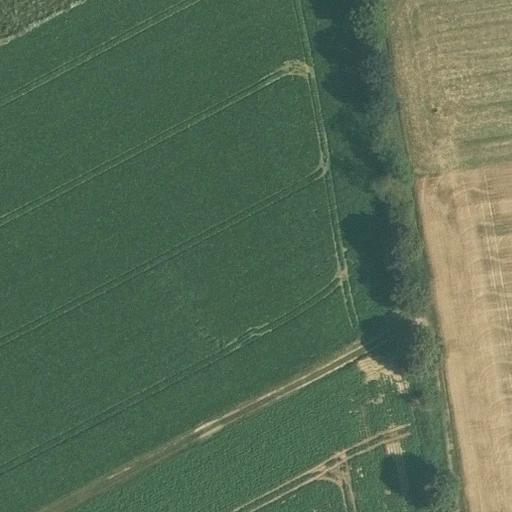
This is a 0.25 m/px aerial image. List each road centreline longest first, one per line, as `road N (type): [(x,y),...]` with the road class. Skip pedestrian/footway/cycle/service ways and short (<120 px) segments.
road 1 (track): [(457,511),(375,0)]
road 2 (track): [(427,317),(50,511)]
